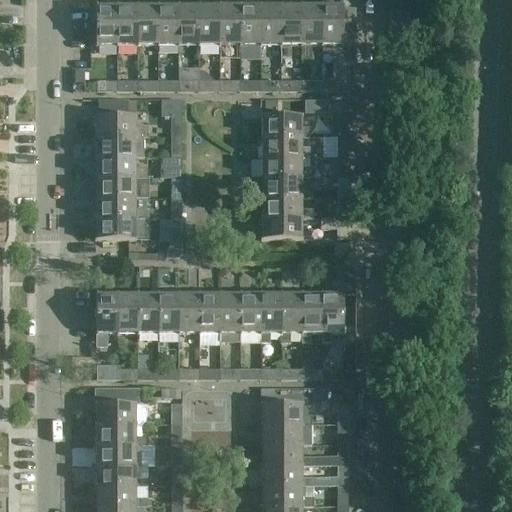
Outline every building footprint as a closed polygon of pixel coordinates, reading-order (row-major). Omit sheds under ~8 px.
[(116,50),(116,8),(95,8),(95,50),(116,50)] [(116,8),(116,50),(136,50),(136,8),(116,8)] [(136,8),(136,50),(157,50),(157,8),(136,8)] [(157,8),(157,50),(177,50),(177,8),(157,8)] [(177,8),(177,50),(198,50),(198,8),(177,8)] [(198,8),(198,50),(219,50),(219,8),(198,8)] [(219,8),(219,50),(239,50),(239,8),(219,8)] [(239,8),(239,50),(260,50),(260,8),(239,8)] [(260,8),(260,50),(280,50),(280,8),(260,8)] [(301,50),(301,8),(280,8),(280,50),(280,60),(291,60),(291,50),(301,50)] [(321,50),(321,8),(301,8),(301,50),(301,60),(311,60),(311,50),(321,50)] [(321,8),(321,50),(322,50),(322,59),(341,59),(341,50),(342,50),(342,8),(321,8)] [(388,25),(408,25),(408,14),(388,14),(388,25)] [(388,36),(408,36),(408,25),(388,25),(388,36)] [(388,47),(408,47),(408,36),(388,36),(388,47)] [(388,57),(408,57),(408,47),(388,47),(388,57)] [(388,67),(408,67),(408,57),(388,57),(388,67)] [(272,83),(272,65),(261,65),(261,84),(272,83)] [(388,77),(408,77),(408,67),(388,67),(388,77)] [(388,88),(408,88),(408,77),(388,77),(388,88)] [(116,95),(116,84),(96,84),(96,95),(116,95)] [(136,95),(136,84),(116,84),(116,95),(136,95)] [(157,95),(157,84),(136,84),(136,95),(157,95)] [(177,95),(177,84),(157,84),(157,95),(177,95)] [(198,95),(198,84),(177,84),(177,95),(198,95)] [(219,95),(219,84),(198,84),(198,95),(219,95)] [(239,95),(239,84),(219,84),(219,95),(239,95)] [(260,95),(260,84),(239,84),(239,95),(260,95)] [(280,95),(280,84),(260,84),(260,95),(280,95)] [(301,95),(301,84),(280,84),(280,95),(301,95)] [(322,95),(321,84),(301,84),(301,95),(322,95)] [(321,84),(322,95),(342,95),(342,84),(321,84)] [(388,98),(408,99),(408,88),(388,88),(388,98)] [(388,110),(408,109),(408,99),(388,98),(388,110)] [(94,120),(94,140),(143,140),(146,140),(146,130),(136,130),(136,119),(136,104),(98,104),(97,120),(94,120)] [(181,140),(181,125),(181,121),(181,120),(181,104),(166,104),(166,120),(170,120),(170,140),(181,140)] [(388,119),(408,119),(408,109),(388,110),(388,119)] [(260,140),(302,140),(309,140),(309,130),(302,130),(302,119),(260,119),(260,140)] [(388,130),(408,130),(408,119),(388,119),(388,130)] [(336,140),(347,140),(347,120),(331,120),(331,143),(336,143),(336,140)] [(388,142),(408,142),(408,130),(388,130),(388,142)] [(94,161),(136,161),(143,161),(143,140),(94,140),(94,161)] [(170,161),(181,161),(181,140),(170,140),(170,161)] [(302,140),(260,140),(260,161),(302,161),(308,161),(308,150),(302,150),(302,140)] [(336,161),(347,161),(347,140),(336,140),(336,143),(336,161)] [(388,151),(408,152),(408,142),(388,142),(388,151)] [(388,162),(408,162),(408,152),(388,151),(388,162)] [(136,161),(94,161),(94,182),(136,182),(146,182),(146,171),(136,171),(136,161)] [(170,182),(181,182),(181,161),(170,161),(170,182)] [(302,161),(260,161),(260,181),(302,181),(309,181),(309,170),(302,171),(302,161)] [(336,181),(347,181),(347,161),(336,161),(336,181)] [(408,162),(388,162),(388,172),(392,172),(408,172),(408,162)] [(408,172),(392,172),(392,184),(408,184),(408,172)] [(302,181),(260,181),(260,202),(302,202),(312,202),(312,191),(302,191),(302,181)] [(94,202),(136,202),(136,182),(94,182),(94,202)] [(170,202),(181,202),(181,182),(170,182),(170,202)] [(136,202),(94,202),(94,223),(136,223),(136,202)] [(170,223),(181,223),(181,202),(170,202),(170,223)] [(302,202),(260,202),(260,223),(302,223),(313,223),(312,212),(302,212),(302,202)] [(347,202),(336,202),(336,222),(347,222),(347,202)] [(347,222),(336,222),(320,222),(320,232),(336,232),(336,243),(347,243),(347,222)] [(136,223),(94,223),(94,244),(148,244),(148,223),(136,223)] [(181,223),(170,223),(170,244),(181,244),(181,223)] [(302,223),(260,223),(260,243),(302,243),(302,223)] [(181,258),(181,244),(170,244),(170,246),(165,256),(165,262),(178,262),(181,258)] [(334,247),(334,261),(340,261),(347,253),(347,246),(334,247)] [(116,338),(116,296),(95,296),(95,351),(106,350),(106,338),(116,338)] [(116,296),(116,338),(137,338),(136,296),(116,296)] [(136,296),(137,338),(157,338),(157,296),(136,296)] [(157,296),(157,338),(178,338),(178,296),(157,296)] [(178,296),(178,338),(198,338),(198,296),(178,296)] [(198,296),(198,338),(219,338),(219,296),(198,296)] [(219,296),(219,338),(219,346),(239,345),(240,338),(239,296),(219,296)] [(239,296),(240,338),(260,338),(260,296),(239,296)] [(260,296),(260,338),(260,346),(269,346),(269,338),(280,338),(281,338),(281,296),(260,296)] [(281,338),(280,338),(280,346),(289,346),(289,338),(300,338),(301,338),(301,296),(281,296),(281,338)] [(322,338),(322,296),(301,296),(301,338),(300,338),(300,346),(310,346),(310,338),(320,338),(322,338)] [(322,338),(320,338),(320,346),(330,346),(330,338),(342,338),(342,296),(322,296),(322,338)] [(262,358),(261,350),(241,351),(242,359),(262,358)] [(116,384),(116,373),(116,369),(95,369),(95,384),(116,384)] [(281,383),(281,372),(260,373),(260,383),(281,383)] [(301,383),(301,372),(281,372),(281,383),(301,383)] [(322,383),(322,372),(301,372),(301,383),(322,383)] [(322,372),(322,383),(342,383),(342,372),(322,372)] [(137,384),(137,373),(116,373),(116,384),(137,384)] [(157,383),(157,373),(137,373),(137,384),(157,383)] [(178,383),(178,373),(157,373),(157,383),(178,383)] [(198,383),(198,373),(178,373),(178,383),(198,383)] [(219,383),(219,373),(198,373),(198,383),(219,383)] [(240,383),(240,373),(219,373),(219,383),(240,383)] [(260,383),(260,373),(240,373),(240,383),(260,383)] [(392,387),(412,387),(412,376),(392,376),(392,387)] [(392,397),(412,397),(412,387),(392,387),(392,397)] [(141,429),(145,425),(144,411),(141,407),(130,408),(130,392),(110,392),(110,408),(94,408),(94,429),(136,429),(141,429)] [(392,408),(412,409),(412,397),(392,397),(392,408)] [(260,428),(302,428),(310,428),(310,418),(302,418),(302,407),(260,407),(260,428)] [(170,429),(181,429),(181,408),(170,408),(170,429)] [(337,428),(347,428),(347,408),(337,408),(337,428)] [(392,418),(412,419),(412,409),(392,408),(392,418)] [(392,429),(412,429),(412,419),(392,418),(392,429)] [(260,449),(302,448),(302,428),(260,428),(260,449)] [(337,448),(347,448),(347,428),(337,428),(337,448)] [(94,449),(141,449),(146,449),(146,440),(136,440),(136,429),(94,429),(94,449)] [(170,449),(181,449),(181,429),(170,429),(170,449)] [(392,439),(412,439),(412,429),(392,429),(392,439)] [(392,450),(412,450),(412,439),(392,439),(392,450)] [(302,448),(260,449),(260,469),(302,469),(313,469),(312,460),(302,460),(302,448)] [(337,469),(347,469),(347,448),(337,448),(337,469)] [(141,449),(94,449),(94,469),(136,469),(141,469),(141,449)] [(170,469),(181,469),(181,449),(170,449),(170,469)] [(392,461),(412,461),(412,450),(392,450),(392,461)] [(392,471),(412,472),(412,461),(392,461),(392,471)] [(94,491),(136,490),(146,490),(146,481),(136,481),(136,469),(94,469),(94,491)] [(171,490),(181,490),(181,469),(170,469),(171,490)] [(260,490),(302,490),(313,490),(312,481),(302,481),(302,469),(260,469),(260,490)] [(337,490),(347,490),(347,469),(337,469),(337,490)] [(392,482),(412,482),(412,472),(392,471),(392,482)] [(392,491),(412,492),(412,482),(392,482),(392,491)] [(136,490),(94,491),(94,511),(147,511),(147,502),(136,502),(136,490)] [(171,511),(181,511),(181,490),(171,490),(171,511)] [(260,510),(302,510),(313,510),(312,501),(302,501),(302,490),(260,490),(260,510)] [(337,510),(347,510),(347,490),(337,490),(337,510)] [(392,502),(412,502),(412,492),(392,491),(392,502)] [(392,511),(412,511),(412,502),(392,502),(392,511)]
